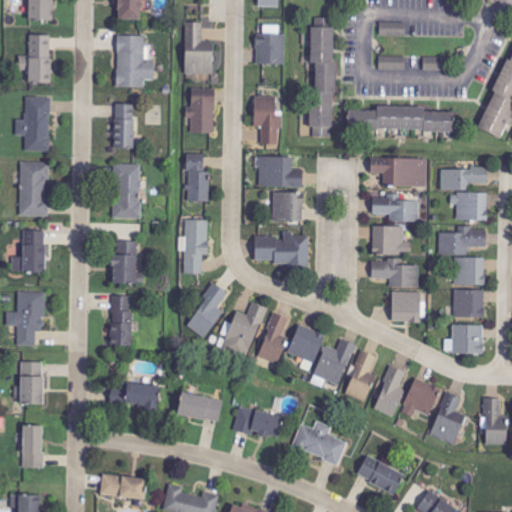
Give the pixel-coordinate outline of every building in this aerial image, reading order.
[(54,21),(54,0),(29,0),(29,21),(54,21)] [(118,0),(119,20),(142,20),(142,1),(151,1),(151,0),(118,0)] [(258,0),(258,8),(281,8),(281,0),(258,0)] [(187,22),(185,73),(213,74),(215,42),(203,41),(204,23),(187,22)] [(407,23),(380,22),(380,36),(406,36),(407,23)] [(334,137),(335,28),(312,28),(311,64),(313,64),(313,129),(314,129),(314,137),(334,137)] [(285,65),(286,35),(257,34),(256,65),(285,65)] [(52,84),(52,35),(30,35),(30,56),(20,56),(20,71),(29,71),(29,84),(52,84)] [(146,36),(118,36),(117,88),(145,88),(145,80),(155,80),(155,61),(146,61),(146,36)] [(511,53),(480,130),(502,139),(511,115),(511,53)] [(406,57),(379,57),(379,70),(406,70),(406,57)] [(424,71),(443,71),(443,57),(424,57),(424,71)] [(216,88),(193,88),(192,112),(187,112),(187,125),(192,125),(192,133),(215,134),(216,88)] [(279,145),(279,130),(283,129),(283,114),(277,114),(277,96),(255,97),(255,127),(263,127),(263,145),(279,145)] [(51,98),(26,97),(26,120),(17,120),(17,136),(27,136),(26,152),(50,152),(51,98)] [(134,149),(135,105),(116,105),(115,149),(134,149)] [(454,112),(426,112),(426,107),(377,107),(377,111),(349,111),(349,131),(454,131),(454,112)] [(294,157),(261,158),(261,188),(303,187),(303,170),(294,170),(294,157)] [(428,160),(384,159),(384,166),(372,166),(372,174),(384,174),(384,187),(427,188),(428,160)] [(21,216),(49,217),(50,162),(22,162),(21,216)] [(210,172),(204,172),(205,162),(189,162),(188,202),(210,202),(210,172)] [(142,165),(117,164),(116,219),(141,219),(142,165)] [(442,169),(442,191),(469,191),(469,184),(488,184),(488,170),(442,169)] [(303,222),(304,193),(274,193),(274,222),(303,222)] [(489,194),(452,193),(452,205),(458,205),(457,221),(488,222),(489,194)] [(391,223),(421,222),(420,201),(400,201),(400,196),(373,196),(374,215),(391,215),(391,223)] [(210,221),(186,220),(186,274),(204,275),(204,255),(209,256),(210,221)] [(374,256),(411,256),(411,242),(405,242),(404,227),(374,227),(374,256)] [(487,231),(472,230),(472,227),(459,227),(459,233),(442,233),(441,256),(469,256),(469,248),(487,248),(487,231)] [(46,273),(46,231),(23,231),(23,257),(13,258),(13,274),(46,273)] [(255,261),(275,261),(275,264),(287,265),(287,270),(309,270),(310,234),(284,234),(284,236),(256,236),(255,261)] [(112,285),(137,285),(138,242),(117,242),(117,256),(113,256),(112,285)] [(486,286),(486,258),(456,258),(456,286),(486,286)] [(420,289),(420,266),(402,266),(402,261),(373,261),(373,280),(391,280),(391,288),(420,289)] [(224,311),(219,308),(229,293),(215,284),(187,326),(206,339),(224,311)] [(485,319),(486,291),(455,290),(455,318),(485,319)] [(18,346),(36,347),(37,332),(46,332),(46,293),(19,293),(19,313),(8,313),(8,326),(18,326),(18,346)] [(425,304),(422,304),(422,293),(393,293),(393,323),(425,323),(425,304)] [(133,346),(132,297),(111,297),(112,347),(133,346)] [(268,308),(253,302),(248,316),(237,311),(223,349),(249,358),(268,308)] [(276,363),(292,319),(275,313),(259,357),(276,363)] [(305,359),(302,367),(313,371),(326,334),(300,324),(289,353),(305,359)] [(485,355),(485,326),(454,325),(453,340),(445,340),(445,354),(485,355)] [(314,375),(339,386),(357,346),(343,340),(338,350),(327,346),(314,375)] [(346,395),(364,401),(379,357),(361,351),(352,376),(353,377),(346,395)] [(44,363),(21,363),(22,406),(45,405),(44,363)] [(394,418),(405,391),(399,389),(406,372),(392,367),(374,410),(394,418)] [(414,417),(416,410),(431,416),(442,388),(416,378),(402,413),(414,417)] [(126,406),(158,407),(159,386),(127,385),(126,406)] [(431,434),(455,445),(467,416),(457,411),(463,398),(448,392),(431,434)] [(178,416),(220,423),(223,400),(182,394),(178,416)] [(501,399),(486,400),(486,446),(508,445),(508,417),(502,417),(501,399)] [(278,441),(284,418),(241,407),(235,430),(278,441)] [(340,465),(348,442),(330,435),(333,427),(318,422),(315,429),(302,424),(293,447),(340,465)] [(44,427),(25,427),(24,468),(44,469),(44,427)] [(405,475),(368,456),(358,476),(394,495),(405,475)] [(102,497),(145,500),(146,479),(103,476),(102,497)] [(216,511),(220,495),(203,492),(202,497),(184,493),(185,487),(170,485),(165,511),(164,511),(216,511)] [(419,511),(461,511),(430,491),(417,511),(419,511)] [(18,511),(41,511),(42,496),(12,496),(12,509),(19,509),(18,511)]
